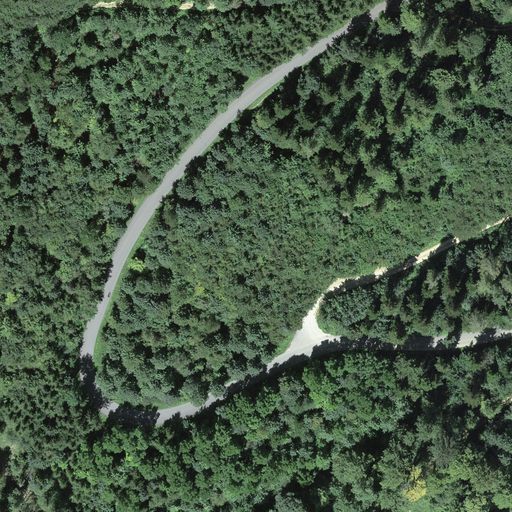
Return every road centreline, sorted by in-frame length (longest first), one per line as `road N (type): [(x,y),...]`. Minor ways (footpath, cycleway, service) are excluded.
road 1 (tertiary): [(511,329),(447,341),(325,345),(156,418),(114,410),(91,384),(90,331),(137,223),(171,178),(256,87),(399,0)]
road 2 (track): [(0,254),(27,122),(41,93),(61,71),(93,63),(200,6)]
road 3 (track): [(277,0),(98,5),(0,33)]
road 4 (track): [(511,215),(320,300),(307,323),(308,350)]
road 5 (track): [(407,511),(434,460),(511,396)]
